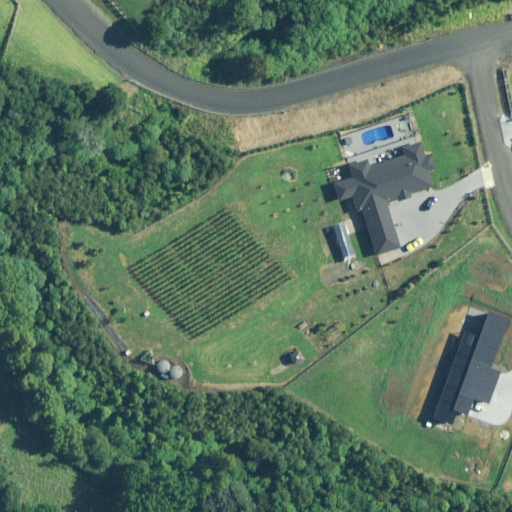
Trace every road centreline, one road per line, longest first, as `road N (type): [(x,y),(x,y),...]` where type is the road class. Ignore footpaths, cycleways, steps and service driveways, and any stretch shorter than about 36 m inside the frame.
road 1 (residential): [(480,44),(280,95),(208,89),(158,67),(77,0)]
road 2 (residential): [(480,44),(511,199)]
